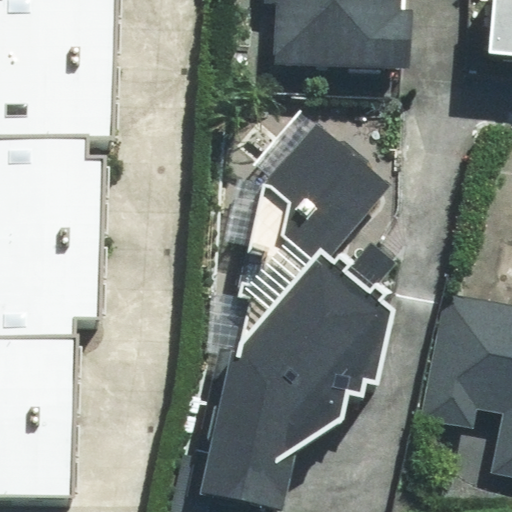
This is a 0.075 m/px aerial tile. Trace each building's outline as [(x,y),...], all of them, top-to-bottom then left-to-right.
[(123,0),(0,0),(0,504),(77,509),(77,369),(77,331),(98,327),(107,167),(82,163),(86,155),(115,151),(123,0)] [(258,0),(258,8),(275,8),(273,68),(407,79),(415,0),(258,0)] [(511,0),(490,0),(485,64),(511,66),(511,0)] [(313,129),(261,187),(243,256),(258,259),(237,345),(233,354),(192,500),(245,511),(281,511),(296,459),(344,426),(346,401),(364,406),(363,390),(372,395),(386,326),(373,306),(366,298),(390,260),(370,248),(341,278),(328,266),(388,183),(313,129)] [(511,306),(442,295),(420,418),(473,431),(478,412),(502,419),(491,474),(511,478),(511,306)]
